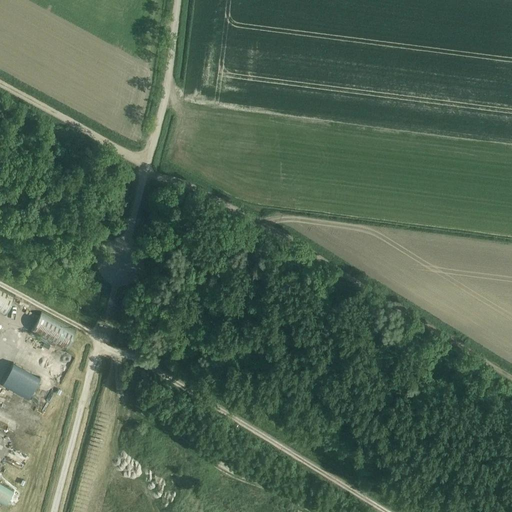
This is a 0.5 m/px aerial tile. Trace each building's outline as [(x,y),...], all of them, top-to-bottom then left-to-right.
[(0,313),(4,316),(15,296),(0,287),(0,313)] [(31,331),(66,350),(76,330),(41,312),(31,331)] [(69,350),(68,359),(77,360),(79,351),(69,350)] [(39,377),(12,363),(2,384),(28,398),(39,377)] [(0,502),(5,505),(14,490),(0,482),(0,502)]
